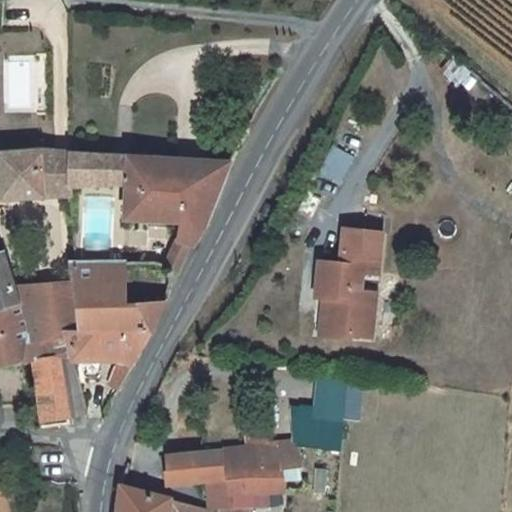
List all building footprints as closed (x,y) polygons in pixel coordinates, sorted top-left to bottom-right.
[(511,124),(511,108),(503,101),(495,109),(511,124)] [(74,147),(0,140),(0,191),(77,195),(77,182),(74,147)] [(341,183),(356,155),(334,144),(320,172),(341,183)] [(226,176),(227,160),(74,147),(77,182),(131,185),(132,221),(190,223),(185,240),(199,245),(226,176)] [(378,272),(383,233),(345,228),(340,265),(319,262),(315,295),(329,297),(324,334),(349,338),(349,334),(366,337),(372,295),(358,293),(361,269),(378,272)] [(0,360),(23,357),(26,327),(23,285),(19,269),(16,257),(0,260),(0,360)] [(78,278),(79,327),(162,328),(171,297),(125,294),(127,262),(78,260),(78,278)] [(19,269),(23,285),(54,281),(50,264),(19,269)] [(59,350),(70,349),(66,327),(79,327),(78,278),(54,281),(23,285),(26,327),(23,357),(27,357),(59,352),(59,350)] [(162,328),(79,327),(66,327),(70,349),(73,359),(140,360),(162,328)] [(67,421),(59,352),(27,357),(37,421),(67,421)] [(122,389),(127,366),(115,363),(110,386),(122,389)] [(313,417),(361,420),(364,381),(316,377),(313,417)] [(72,415),(83,413),(80,389),(68,391),(72,415)] [(297,440),(316,441),(318,412),(299,411),(297,440)] [(237,511),(256,511),(254,489),(289,487),(286,460),(272,462),(271,443),(168,455),(167,478),(234,473),(237,511)] [(170,511),(170,498),(170,491),(121,486),(119,511),(170,511)] [(222,511),(222,508),(170,498),(170,511),(222,511)]
